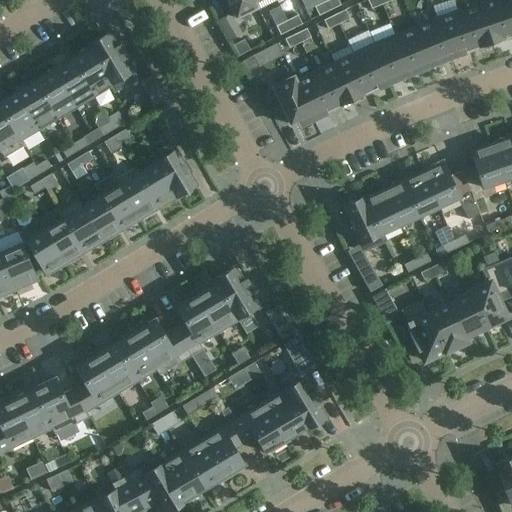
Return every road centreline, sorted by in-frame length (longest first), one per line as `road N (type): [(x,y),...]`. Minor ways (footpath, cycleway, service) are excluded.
road 1 (residential): [(0,340),(54,316),(263,187)]
road 2 (residential): [(263,187),(405,449)]
road 3 (residential): [(263,187),(352,138),(511,76)]
road 4 (residential): [(150,0),(263,187)]
road 5 (residential): [(511,391),(405,449)]
